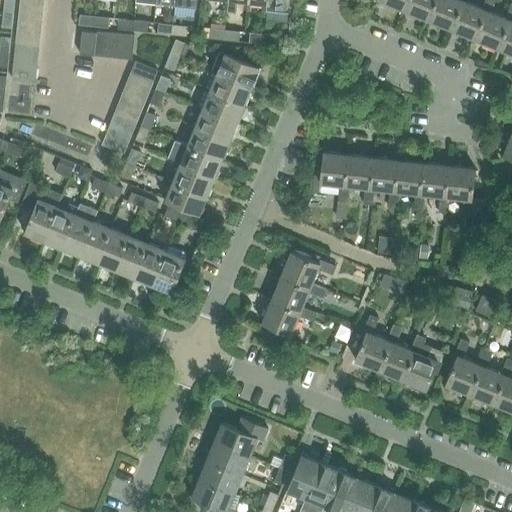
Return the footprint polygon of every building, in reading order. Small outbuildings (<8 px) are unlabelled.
[(4,0),(3,12),(14,13),(15,0),(4,0)] [(228,0),(227,12),(236,13),(237,1),(248,2),(247,0),(228,0)] [(380,0),(404,10),(407,0),(380,0)] [(407,0),(404,10),(427,19),(433,5),(434,0),(407,0)] [(427,19),(450,29),(456,14),(462,0),(434,0),(433,5),(427,19)] [(462,0),(456,14),(450,29),(474,38),(479,24),(486,9),(482,7),(485,0),(462,0)] [(474,38),(497,48),(503,34),(509,19),(505,17),(491,11),(493,5),(497,7),(499,0),(485,0),(482,7),(486,9),(479,24),(474,38)] [(20,1),(19,12),(43,14),(44,3),(20,1)] [(503,34),(497,48),(511,53),(511,2),(505,17),(509,19),(503,34)] [(14,13),(3,12),(2,27),(12,28),(14,13)] [(19,12),(18,23),(42,25),(43,14),(19,12)] [(79,25),(94,26),(95,16),(80,15),(79,25)] [(95,16),(94,26),(108,28),(110,18),(95,16)] [(118,29),(133,31),(134,20),(119,19),(118,29)] [(134,20),(133,31),(147,33),(149,22),(134,20)] [(18,23),(16,35),(40,37),(42,25),(18,23)] [(157,33),(172,35),(173,25),(158,23),(157,33)] [(173,25),(172,35),(187,37),(188,26),(173,25)] [(209,39),(224,40),(225,30),(211,28),(209,39)] [(225,30),(224,40),(239,42),(240,32),(225,30)] [(80,54),(94,55),(97,32),(82,31),(80,54)] [(94,55),(106,56),(109,33),(97,31),(97,32),(94,55)] [(248,46),(263,48),(265,34),(250,32),(248,46)] [(106,56),(119,58),(122,34),(109,33),(106,56)] [(122,34),(119,58),(132,59),(134,36),(122,34)] [(265,34),(263,48),(274,49),(276,36),(265,34)] [(16,35),(15,45),(39,48),(40,37),(16,35)] [(1,37),(0,44),(0,51),(9,53),(11,38),(1,37)] [(176,39),(171,53),(180,56),(185,43),(176,39)] [(15,45),(14,57),(38,59),(39,48),(15,45)] [(9,53),(0,51),(0,66),(7,67),(9,53)] [(211,70),(217,72),(254,87),(262,68),(219,51),(211,70)] [(180,56),(171,53),(165,67),(174,70),(180,56)] [(14,57),(13,67),(37,70),(38,59),(14,57)] [(135,61),(131,71),(154,80),(157,70),(135,61)] [(37,70),(13,67),(12,78),(36,81),(37,70)] [(131,71),(127,81),(150,90),(154,80),(131,71)] [(217,72),(209,90),(244,104),(252,86),(217,72)] [(161,76),(156,89),(165,93),(170,80),(161,76)] [(127,81),(123,91),(145,100),(150,90),(127,81)] [(165,93),(156,89),(151,103),(159,107),(165,93)] [(209,90),(202,108),(237,122),(244,104),(209,90)] [(123,91),(119,102),(141,111),(145,100),(123,91)] [(119,102),(115,112),(137,121),(141,111),(119,102)] [(202,108),(195,126),(230,140),(237,122),(202,108)] [(115,112),(110,122),(133,132),(137,121),(115,112)] [(147,112),(141,126),(150,130),(156,116),(147,112)] [(110,122),(106,133),(129,142),(133,132),(110,122)] [(150,130),(141,126),(135,140),(144,144),(150,130)] [(195,126),(187,144),(222,159),(230,140),(195,126)] [(129,142),(106,133),(101,144),(124,153),(129,142)] [(511,133),(503,155),(511,158),(511,133)] [(0,148),(6,151),(9,142),(0,138),(0,148)] [(222,159),(187,144),(176,140),(168,159),(179,164),(180,162),(215,177),(222,159)] [(9,142),(6,151),(19,157),(23,148),(9,142)] [(132,148),(126,162),(135,166),(141,152),(132,148)] [(320,182),(340,185),(336,217),(346,219),(349,186),(346,185),(349,154),(324,152),(320,182)] [(374,157),(349,154),(346,185),(349,186),(365,188),(363,204),(372,205),(374,189),(371,188),(374,157)] [(399,160),(374,157),(371,188),(374,189),(390,191),(388,207),(397,208),(399,192),(396,191),(399,160)] [(424,163),(399,160),(396,191),(399,192),(414,193),(413,208),(422,209),(424,195),(421,194),(424,163)] [(55,171),(69,177),(72,168),(59,162),(55,171)] [(135,166),(126,162),(120,176),(130,180),(135,166)] [(179,164),(172,180),(208,195),(215,177),(180,162),(179,164)] [(449,165),(424,163),(421,194),(424,195),(440,196),(438,210),(447,211),(449,197),(446,197),(449,165)] [(89,174),(91,169),(80,165),(78,170),(81,178),(86,180),(89,174)] [(475,168),(449,165),(446,197),(449,197),(465,199),(463,215),(473,216),(474,200),(472,200),(475,168)] [(0,218),(5,205),(8,198),(18,202),(27,178),(0,167),(0,218)] [(92,186),(105,192),(109,182),(95,177),(92,186)] [(208,195),(172,180),(165,200),(200,214),(208,195)] [(25,233),(43,241),(58,206),(57,205),(62,194),(31,181),(21,204),(34,209),(25,233)] [(109,182),(105,192),(119,198),(123,188),(109,182)] [(128,201),(142,207),(145,198),(131,192),(128,201)] [(145,198),(142,207),(155,212),(159,203),(145,198)] [(61,248),(76,213),(78,206),(69,202),(67,209),(58,206),(43,241),(61,248)] [(164,216),(178,222),(181,212),(168,207),(164,216)] [(181,212),(178,222),(191,227),(195,218),(181,212)] [(61,248),(80,255),(94,220),(76,213),(61,248)] [(80,255),(98,263),(112,228),(94,220),(80,255)] [(98,263),(116,270),(130,235),(112,228),(98,263)] [(116,270),(134,277),(148,242),(130,235),(116,270)] [(389,254),(391,238),(379,237),(377,252),(389,254)] [(134,277),(152,285),(166,250),(148,242),(134,277)] [(166,250),(152,285),(171,292),(188,251),(169,243),(166,250)] [(419,257),(426,258),(428,245),(420,244),(419,257)] [(339,267),(337,266),(320,259),(319,262),(291,251),(281,275),(310,287),(311,285),(326,292),(327,289),(342,296),(344,290),(329,283),(314,276),(318,268),(333,275),(347,280),(351,272),(355,262),(343,257),(339,267)] [(281,275),(272,298),(301,310),(302,306),(308,291),(323,298),(326,292),(311,285),(310,287),(281,275)] [(397,278),(392,290),(404,294),(408,282),(397,278)] [(456,286),(451,304),(467,308),(472,291),(456,286)] [(445,290),(435,287),(432,297),(443,300),(445,290)] [(475,310),(490,316),(496,300),(482,295),(475,310)] [(301,310),(272,298),(262,322),(291,334),(299,313),(314,321),(317,313),(302,306),(301,310)] [(355,360),(379,369),(391,340),(388,338),(373,333),(379,318),(370,315),(364,329),(367,330),(355,360)] [(379,369),(402,379),(414,349),(411,348),(396,342),(402,328),(393,324),(388,338),(391,340),(379,369)] [(414,349),(402,379),(412,383),(411,385),(425,391),(436,365),(437,366),(443,352),(422,344),(425,337),(417,334),(411,348),(414,349)] [(445,384),(469,393),(481,364),(478,363),(463,357),(470,342),(461,339),(455,353),(457,354),(445,384)] [(329,351),(337,354),(341,345),(333,341),(329,351)] [(469,393),(493,403),(505,374),(501,372),(487,366),(493,352),(484,348),(478,363),(481,364),(469,393)] [(493,403),(511,410),(511,376),(510,376),(511,371),(511,359),(507,357),(501,372),(505,374),(493,403)] [(222,422),(214,441),(250,456),(258,437),(263,439),(268,426),(241,415),(236,428),(222,422)] [(214,441),(207,460),(242,474),(250,456),(214,441)] [(286,491),(306,499),(321,462),(301,454),(286,491)] [(285,455),(280,469),(288,472),(294,458),(285,455)] [(207,460),(199,478),(235,492),(242,474),(207,460)] [(311,511),(314,511),(321,511),(324,506),(325,506),(340,470),(321,462),(306,499),(315,502),(311,511)] [(288,472),(280,469),(274,482),(283,485),(288,472)] [(343,511),(358,477),(340,470),(325,506),(324,506),(321,511),(343,511)] [(343,511),(365,511),(376,485),(358,477),(343,511)] [(235,492),(199,478),(191,497),(205,503),(201,511),(202,511),(238,511),(239,510),(229,507),(235,492)] [(386,511),(395,492),(376,485),(365,511),(386,511)] [(270,491),(265,504),(273,508),(279,495),(270,491)] [(386,511),(408,511),(414,500),(395,492),(386,511)] [(429,511),(432,507),(414,500),(408,511),(429,511)]
